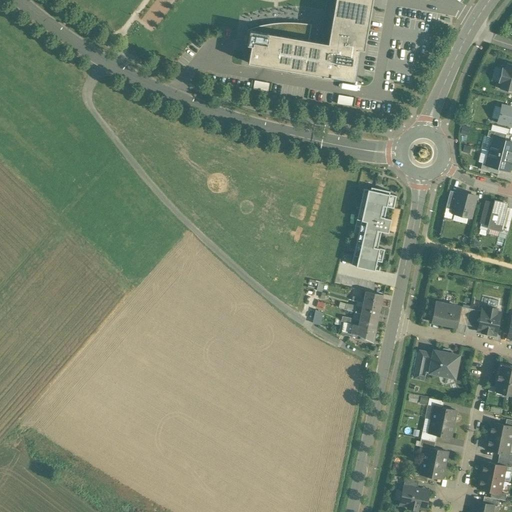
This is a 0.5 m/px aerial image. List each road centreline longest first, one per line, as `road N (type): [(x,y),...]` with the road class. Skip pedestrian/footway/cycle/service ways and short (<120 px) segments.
road 1 (tertiary): [(400,153),(267,129),(170,96),(18,0)]
road 2 (tertiary): [(392,324),(352,511)]
road 3 (residential): [(455,511),(488,344)]
road 4 (tertiary): [(419,175),(392,324)]
road 5 (tertiary): [(489,0),(425,131)]
